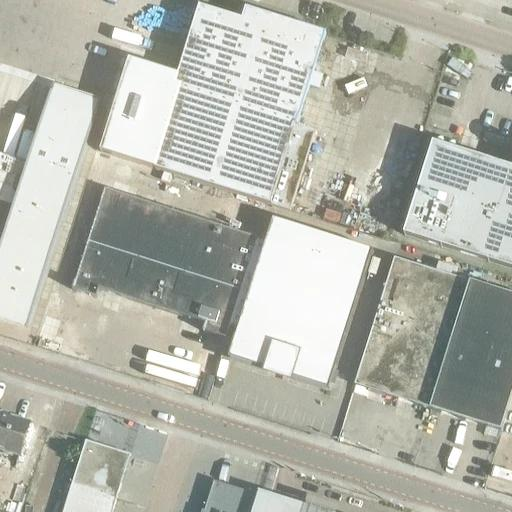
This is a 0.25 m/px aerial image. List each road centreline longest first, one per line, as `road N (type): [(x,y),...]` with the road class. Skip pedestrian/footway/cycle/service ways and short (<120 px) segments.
road 1 (tertiary): [(483,511),(0,360)]
road 2 (unclassified): [(511,47),(371,0)]
